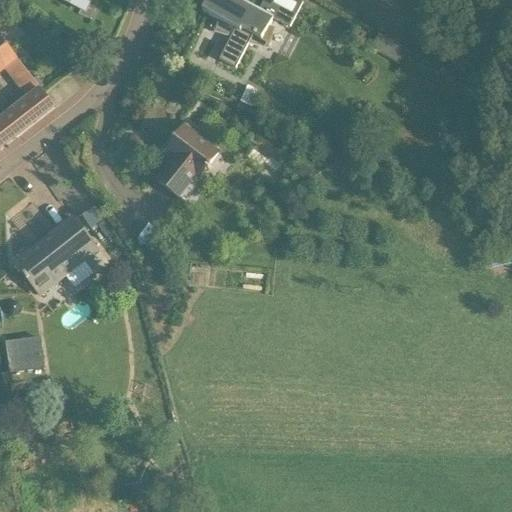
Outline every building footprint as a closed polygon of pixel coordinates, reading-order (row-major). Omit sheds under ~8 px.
[(55,0),(85,14),(91,0),(55,0)] [(210,0),(202,16),(218,24),(233,31),(230,39),(218,62),(237,72),(250,46),(256,34),(265,38),(271,27),(274,21),(290,29),(302,5),(293,0),(265,0),(259,12),(234,0),(210,0)] [(407,52),(379,36),(370,51),(398,67),(407,52)] [(0,152),(1,151),(0,150),(0,69),(15,58),(0,38),(0,152)] [(249,88),(240,103),(252,110),(261,94),(249,88)] [(14,141),(55,109),(42,92),(1,124),(14,141)] [(200,183),(221,154),(201,140),(185,127),(164,155),(173,162),(156,183),(180,201),(196,180),(200,183)] [(268,130),(253,150),(266,160),(268,156),(281,166),(293,149),(268,130)] [(84,216),(92,229),(105,221),(97,208),(84,216)] [(40,297),(97,253),(73,222),(15,268),(27,283),(28,282),(40,297)] [(6,311),(11,318),(19,317),(22,310),(18,303),(10,304),(6,311)] [(39,340),(4,345),(9,376),(44,371),(39,340)] [(12,463),(36,459),(33,440),(9,444),(12,463)]
